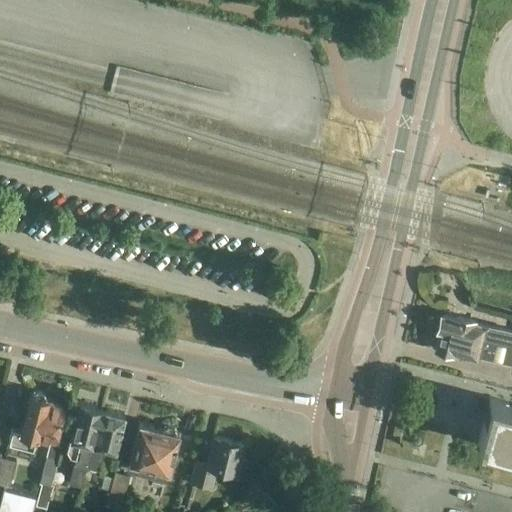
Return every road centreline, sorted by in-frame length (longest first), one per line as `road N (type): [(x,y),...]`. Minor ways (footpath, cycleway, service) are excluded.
road 1 (secondary): [(365,402),(453,0)]
road 2 (secondary): [(431,0),(334,397)]
road 3 (tertiary): [(334,397),(0,326)]
